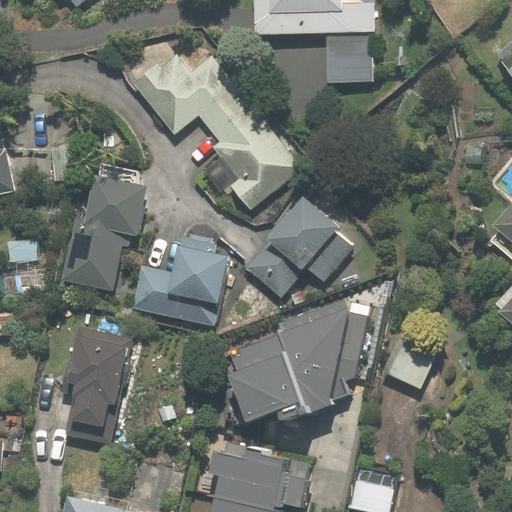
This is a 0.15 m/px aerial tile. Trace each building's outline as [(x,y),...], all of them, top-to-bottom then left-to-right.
[(77,0),(84,8),(94,0),(77,0)] [(261,0),(262,36),(332,34),(334,85),(381,84),(379,3),(349,4),(348,0),(261,0)] [(182,135),(204,116),(225,141),(217,148),(243,179),(237,184),(252,201),(265,190),(273,199),(309,168),(214,57),(191,76),(163,44),(129,73),(182,135)] [(511,65),(511,45),(502,53),(511,65)] [(63,160),(58,160),(57,182),(78,182),(79,145),(63,144),(63,160)] [(0,195),(21,191),(12,148),(0,150),(0,195)] [(130,233),(149,236),(159,181),(101,170),(92,218),(81,216),(69,282),(119,292),(130,233)] [(287,298),(349,226),(313,196),(251,267),(287,298)] [(511,306),(508,311),(511,314),(511,212),(502,224),(511,232),(511,306)] [(221,327),(237,257),(220,252),(222,242),(190,235),(181,273),(148,265),(138,308),(221,327)] [(285,322),(290,334),(251,348),(253,354),(243,358),(248,372),(242,374),(261,423),(292,411),(295,422),(345,404),(343,399),(357,394),(353,382),(363,378),(377,307),(351,301),(350,298),(285,322)] [(0,311),(0,336),(26,334),(23,309),(0,311)] [(68,432),(116,441),(138,340),(81,329),(69,393),(75,394),(68,432)] [(392,373),(426,389),(443,353),(408,337),(392,373)] [(0,483),(2,460),(9,461),(10,438),(0,437),(0,483)] [(283,449),(236,440),(234,452),(226,451),(222,473),(232,475),(224,511),(291,511),(293,506),(297,507),(298,504),(315,507),(321,479),(317,478),(320,461),(282,454),(283,449)] [(395,511),(404,472),(363,464),(354,506),(384,511),(395,511)] [(139,511),(80,496),(75,511),(139,511)]
